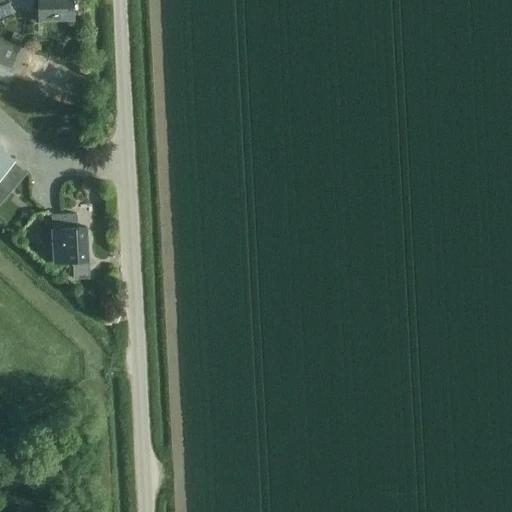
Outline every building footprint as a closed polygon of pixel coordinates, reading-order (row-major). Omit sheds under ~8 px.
[(0,0),(0,17),(13,13),(8,0),(0,0)] [(65,21),(65,18),(73,18),(72,0),(37,0),(38,20),(58,19),(58,21),(65,21)] [(0,64),(11,69),(20,44),(0,36),(0,64)] [(70,97),(79,74),(69,70),(27,53),(17,76),(70,97)] [(0,148),(0,172),(12,159),(0,148)] [(77,226),(77,213),(51,214),(52,228),(54,260),(73,259),(73,278),(90,277),(90,258),(88,259),(87,226),(77,226)]
